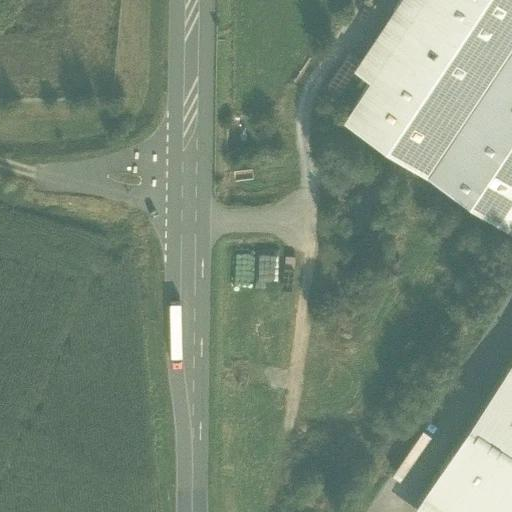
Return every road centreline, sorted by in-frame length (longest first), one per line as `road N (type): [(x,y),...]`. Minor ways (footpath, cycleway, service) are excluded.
road 1 (secondary): [(193,511),(188,193)]
road 2 (unclassified): [(188,159),(50,172),(130,193),(188,193)]
road 3 (unknown): [(303,222),(292,390)]
road 4 (secondary): [(188,159),(191,0)]
